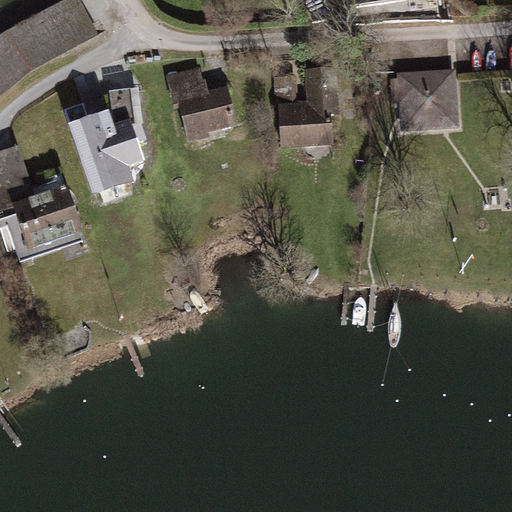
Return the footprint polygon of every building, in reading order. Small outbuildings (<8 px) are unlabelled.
[(348,0),(349,12),(415,10),(414,0),(348,0)] [(0,108),(34,80),(103,44),(79,1),(0,43),(0,108)] [(311,107),(282,109),(285,154),(337,150),(335,123),(343,123),(340,76),(310,78),(311,107)] [(459,77),(402,80),(405,134),(463,130),(459,77)] [(209,78),(187,84),(201,141),(242,131),(232,91),(213,96),(209,78)] [(113,92),(115,126),(143,125),(141,90),(113,92)] [(135,130),(78,149),(95,204),(132,192),(129,182),(150,175),(135,130)] [(22,147),(0,152),(0,157),(3,171),(0,171),(0,209),(35,201),(22,147)] [(86,245),(72,198),(18,214),(32,261),(86,245)]
